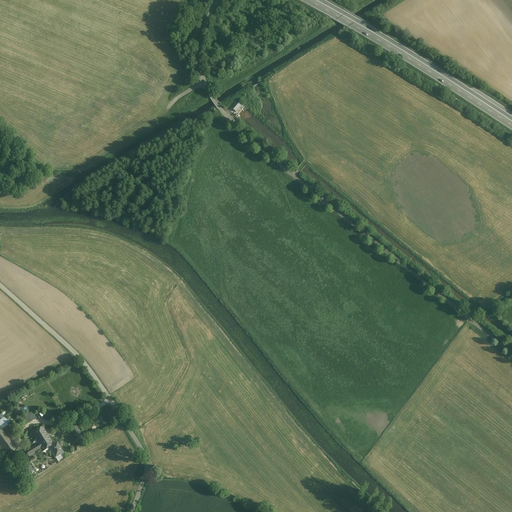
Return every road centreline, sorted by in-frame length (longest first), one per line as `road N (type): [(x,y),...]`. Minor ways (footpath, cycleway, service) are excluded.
road 1 (unclassified): [(511,353),(232,124),(199,59),(218,0)]
road 2 (residential): [(0,285),(85,363),(127,425),(147,465),(131,511)]
road 3 (trunk): [(311,0),(511,123)]
